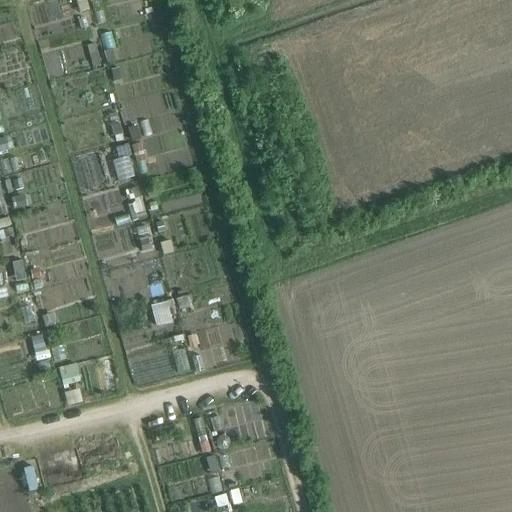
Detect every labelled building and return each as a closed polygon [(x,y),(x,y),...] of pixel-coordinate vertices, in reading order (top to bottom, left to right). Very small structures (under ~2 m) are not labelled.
[(85,0),(75,0),(79,13),(88,10),(85,0)] [(94,44),(87,46),(92,67),(99,65),(94,44)] [(0,152),(9,151),(5,138),(0,139),(0,152)] [(11,198),(14,210),(25,207),(22,195),(11,198)] [(11,228),(3,230),(6,238),(13,236),(11,228)] [(21,259),(12,260),(13,268),(22,266),(21,259)] [(23,270),(13,272),(15,282),(25,280),(23,270)] [(46,328),(54,326),(51,315),(42,318),(46,328)]
